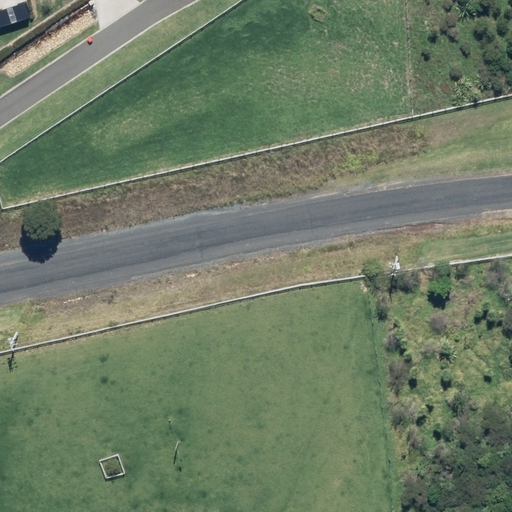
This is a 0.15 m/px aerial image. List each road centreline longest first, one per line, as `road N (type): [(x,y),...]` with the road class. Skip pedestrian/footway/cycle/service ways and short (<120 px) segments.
road 1 (residential): [(511,193),(346,212),(0,285)]
road 2 (residential): [(0,113),(169,0)]
